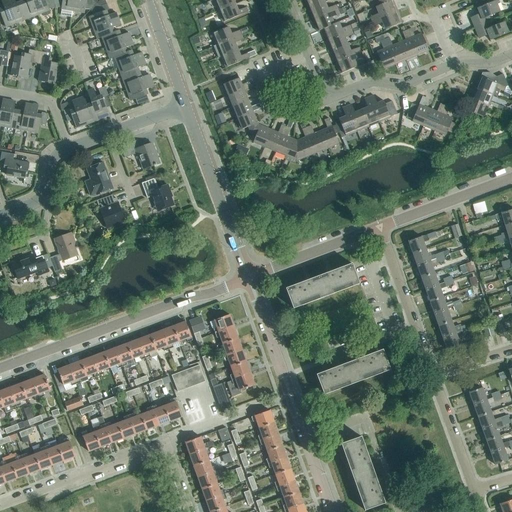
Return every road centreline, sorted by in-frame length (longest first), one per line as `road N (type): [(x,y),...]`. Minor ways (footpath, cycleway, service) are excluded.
road 1 (tertiary): [(0,369),(248,277)]
road 2 (residential): [(308,49),(329,100),(371,82),(408,87),(454,66)]
road 3 (unclassified): [(248,277),(186,107)]
road 4 (residential): [(0,506),(165,442)]
road 5 (residential): [(432,371),(380,228)]
road 6 (tertiary): [(248,277),(380,228)]
road 7 (tertiary): [(380,228),(511,179)]
road 8 (residential): [(165,442),(290,395)]
road 9 (residential): [(472,491),(432,371)]
road 10 (residential): [(290,395),(248,277)]
road 11 (residential): [(331,511),(290,395)]
